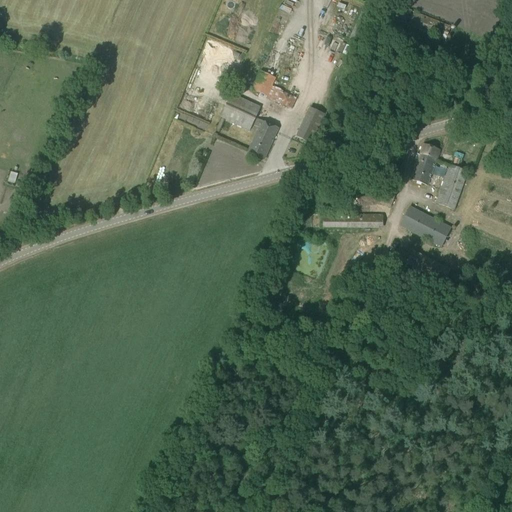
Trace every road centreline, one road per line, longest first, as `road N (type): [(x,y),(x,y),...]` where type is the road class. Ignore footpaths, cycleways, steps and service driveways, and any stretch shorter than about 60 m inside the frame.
road 1 (unclassified): [(0,262),(100,225),(511,108)]
road 2 (unknown): [(406,137),(401,187),(379,254),(271,511)]
